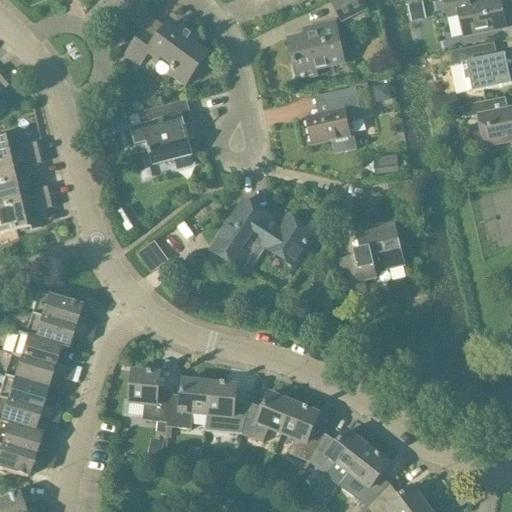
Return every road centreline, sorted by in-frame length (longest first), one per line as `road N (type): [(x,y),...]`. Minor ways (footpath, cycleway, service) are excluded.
road 1 (residential): [(140,308),(192,338),(313,372),(356,394),(413,441),(490,468)]
road 2 (residential): [(140,308),(107,350),(66,511)]
road 3 (residential): [(237,143),(238,49),(194,0)]
road 4 (residential): [(63,108),(97,240)]
